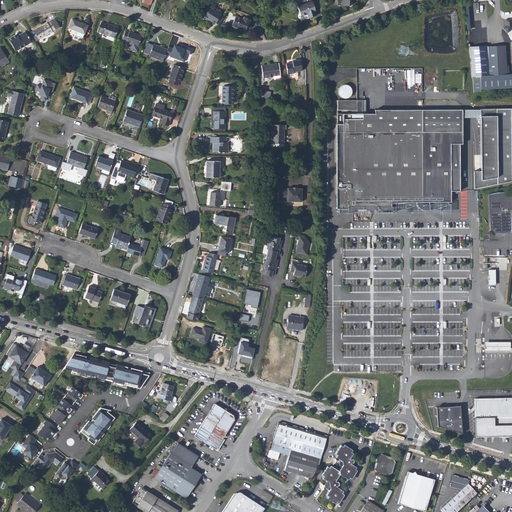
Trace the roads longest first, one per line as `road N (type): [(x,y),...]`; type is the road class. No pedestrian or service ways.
road 1 (residential): [(374,11),(274,45),(213,42)]
road 2 (residential): [(70,443),(63,434),(94,394),(133,401),(157,366)]
road 3 (residential): [(177,296),(193,224),(177,156)]
road 4 (unknown): [(208,375),(124,480)]
road 5 (secondary): [(20,322),(150,355)]
road 6 (residential): [(177,296),(59,250)]
